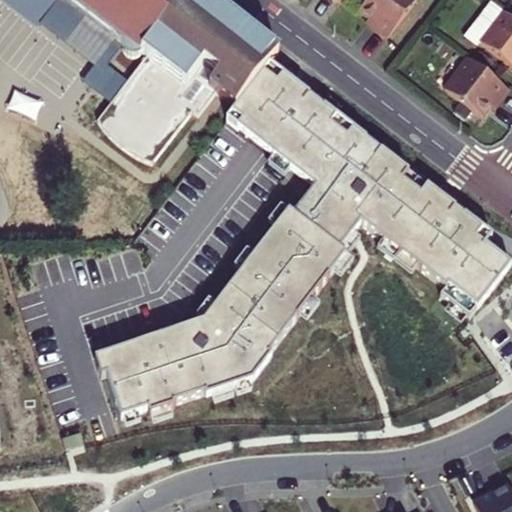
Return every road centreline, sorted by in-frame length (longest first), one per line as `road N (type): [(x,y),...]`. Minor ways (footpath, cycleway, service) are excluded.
road 1 (tertiary): [(493,186),(251,0)]
road 2 (residential): [(418,459),(233,475),(132,511)]
